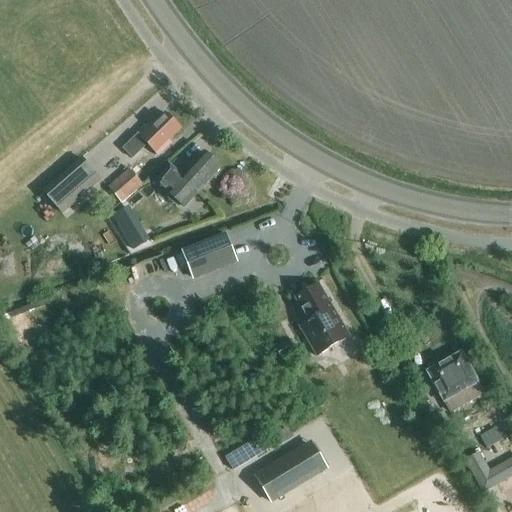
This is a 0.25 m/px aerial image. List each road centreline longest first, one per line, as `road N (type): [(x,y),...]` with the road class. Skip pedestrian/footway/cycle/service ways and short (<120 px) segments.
road 1 (tertiary): [(511,213),(393,195),(291,147),(207,73),(153,0)]
road 2 (track): [(184,44),(98,126),(0,197)]
